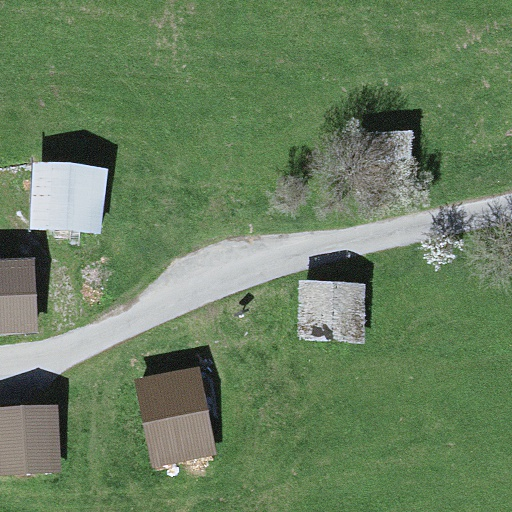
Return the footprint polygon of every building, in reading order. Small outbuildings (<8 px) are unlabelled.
[(411,175),(412,129),(363,129),(363,174),(411,175)] [(107,165),(32,158),(25,227),(100,234),(107,165)] [(35,256),(0,257),(0,331),(38,330),(35,256)] [(364,282),(299,280),(298,338),(362,340),(364,282)] [(197,365),(133,379),(152,468),(216,454),(197,365)] [(56,402),(0,404),(0,470),(59,468),(56,402)]
